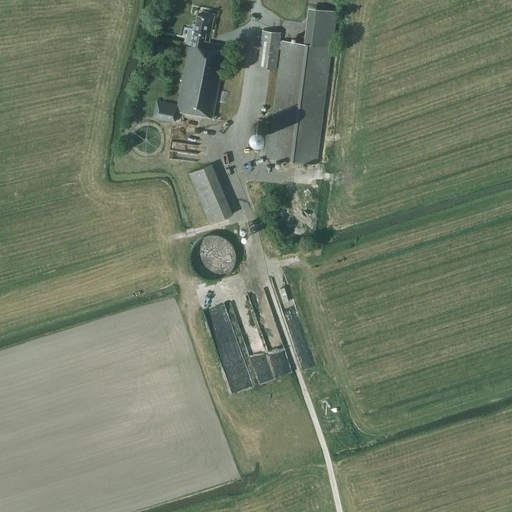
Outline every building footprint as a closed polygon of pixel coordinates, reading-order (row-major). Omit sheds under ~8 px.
[(307,8),(302,44),(278,41),(279,33),(262,31),(257,67),(275,69),(277,49),(280,50),(266,157),(316,163),(335,11),(307,8)] [(211,117),(225,47),(203,43),(208,18),(196,15),(194,25),(192,24),(191,30),(193,30),(189,48),(187,48),(176,105),(156,101),(152,118),(174,122),(176,110),(211,117)] [(256,99),(268,100),(271,71),(259,70),(256,99)] [(260,123),(259,121),(261,121),(266,120),(257,103),(249,105),(254,124),(253,125),(252,126),(251,127),(250,129),(250,131),(250,132),(251,134),(252,136),(253,137),(255,138),(256,138),(258,138),(260,138),(262,137),(263,136),(264,135),(265,133),(265,132),(265,130),(264,126),(263,125),(262,124),(260,123)] [(232,213),(212,163),(188,173),(209,223),(232,213)] [(232,267),(229,235),(195,238),(197,270),(232,267)]
